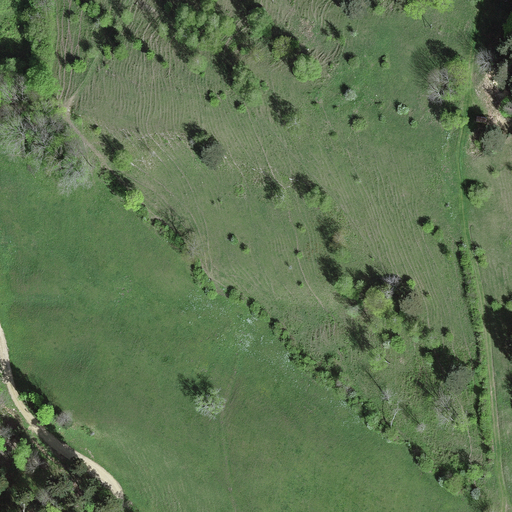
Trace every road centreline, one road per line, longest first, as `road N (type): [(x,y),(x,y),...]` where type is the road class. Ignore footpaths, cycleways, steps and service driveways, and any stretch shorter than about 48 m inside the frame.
road 1 (track): [(482,0),(460,158),(505,506)]
road 2 (track): [(0,332),(30,420),(109,478),(122,511)]
